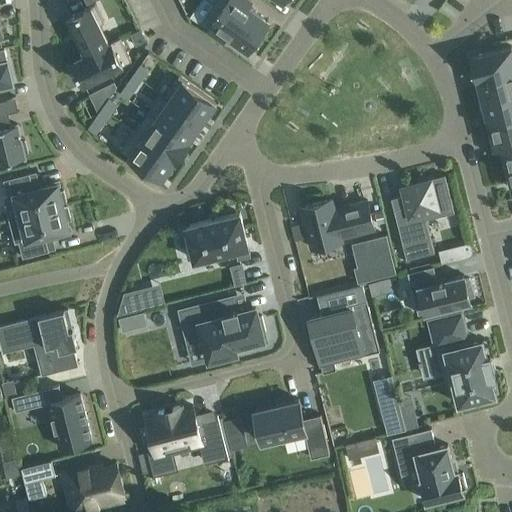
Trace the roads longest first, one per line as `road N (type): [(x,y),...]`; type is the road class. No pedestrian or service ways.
road 1 (residential): [(116,398),(299,356),(259,172)]
road 2 (residential): [(37,0),(55,116),(79,150),(160,206)]
road 3 (residential): [(160,206),(118,269),(104,309),(116,398)]
road 4 (residential): [(461,143),(331,173),(259,172)]
road 5 (residential): [(461,143),(511,332)]
road 6 (residential): [(363,0),(382,7),(429,53),(461,143)]
road 7 (residential): [(335,0),(231,143)]
